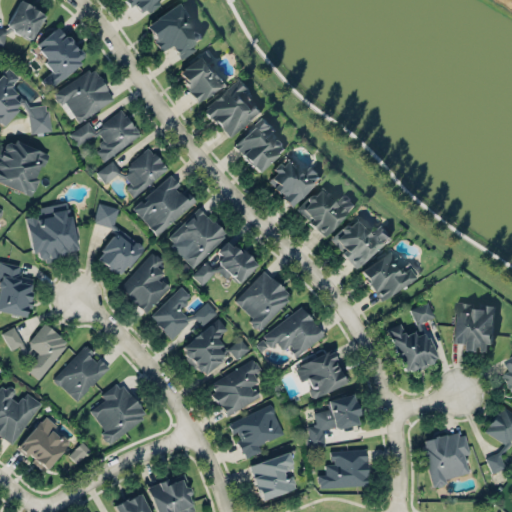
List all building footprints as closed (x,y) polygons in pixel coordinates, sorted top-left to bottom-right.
[(30,0),(17,0),(6,21),(10,23),(3,28),(3,27),(0,26),(0,42),(3,43),(5,31),(13,27),(20,30),(23,30),(31,34),(44,11),(41,9),(42,8),(39,6),(39,5),(32,1),(30,0)] [(159,0),(160,1),(149,11),(144,6),(140,9),(132,0),(129,2),(127,0),(159,0)] [(180,59),(195,49),(191,44),(200,38),(187,18),(189,16),(179,1),(144,25),(161,51),(171,44),(180,59)] [(33,45),(53,69),(40,79),(47,88),(85,58),(58,25),(33,45)] [(178,67),(202,48),(210,59),(216,66),(218,68),(221,73),(225,79),(212,86),(209,88),(205,92),(196,99),(192,92),(189,89),(186,84),(187,83),(178,67)] [(0,125),(24,101),(9,86),(18,77),(7,67),(0,74),(0,125)] [(65,99),(79,120),(113,97),(107,88),(108,87),(99,74),(98,74),(94,68),(90,71),(88,68),(53,92),(55,94),(54,96),(56,100),(59,100),(61,102),(65,99)] [(226,138),(261,111),(254,102),(251,105),(242,93),(248,88),(241,78),(203,107),(226,138)] [(49,131),(47,104),(26,105),(28,132),(49,131)] [(69,133),(87,120),(93,129),(94,130),(100,125),(101,122),(120,107),(125,113),(126,113),(133,122),(139,129),(138,130),(140,132),(103,159),(96,150),(100,147),(99,145),(99,140),(103,138),(99,131),(94,134),(92,133),(77,144),(69,133)] [(264,112),(240,134),(232,143),(235,145),(238,148),(239,148),(241,150),(247,153),(251,162),(253,161),(258,167),(277,149),(284,145),(281,142),(282,139),(279,136),(276,136),(272,131),(270,132),(269,130),(270,129),(267,126),(272,121),(268,115),(266,114),(264,112)] [(48,152),(14,141),(13,144),(2,140),(0,146),(0,183),(30,193),(40,164),(43,165),(48,152)] [(96,171),(111,159),(119,169),(124,172),(129,170),(127,168),(127,163),(146,146),(152,152),(154,150),(168,166),(133,196),(126,188),(126,185),(130,182),(125,175),(123,176),(117,173),(104,182),(96,171)] [(291,204),(313,180),(314,181),(321,173),(317,170),(318,169),(311,162),(305,168),(295,160),(293,162),(287,156),(282,161),(278,158),(273,164),(276,168),(272,173),(272,174),(269,178),(274,183),(273,184),(278,188),(280,187),(280,188),(283,191),(285,190),(285,191),(282,194),(286,198),(285,199),(291,204)] [(131,206),(154,235),(195,202),(186,190),(180,194),(175,187),(178,184),(171,175),(131,206)] [(324,237),(355,203),(344,193),(336,202),(319,186),(297,209),(309,221),(308,222),(324,237)] [(77,252),(67,201),(36,207),(37,215),(25,217),(34,260),(77,252)] [(92,223),(114,227),(113,232),(100,250),(97,261),(110,270),(121,273),(142,246),(113,225),(117,207),(97,202),(92,223)] [(168,235),(190,213),(193,215),(200,207),(211,218),(214,216),(228,230),(192,265),(171,243),(173,241),(168,235)] [(330,236),(340,247),(339,248),(355,266),(393,233),(390,229),(391,228),(383,219),(370,229),(366,225),(356,214),(348,221),(344,221),(340,223),(340,227),(330,236)] [(191,273),(201,283),(214,269),(218,269),(225,276),(229,271),(231,273),(231,276),(235,280),(238,280),(256,260),(251,255),(243,246),(240,248),(236,243),(234,246),(225,237),(216,248),(222,253),(218,257),(218,260),(219,261),(216,265),(211,265),(205,259),(191,273)] [(359,269),(378,301),(415,279),(406,264),(400,267),(390,251),(359,269)] [(119,285),(152,252),(155,254),(156,253),(162,258),(156,265),(163,271),(158,278),(161,282),(163,280),(169,285),(145,311),(136,302),(119,285)] [(0,310),(25,315),(26,308),(27,308),(32,278),(17,275),(19,265),(0,261),(0,310)] [(290,296),(263,270),(233,300),(253,318),(249,322),(258,330),(290,296)] [(149,313),(180,285),(189,294),(185,298),(186,299),(186,302),(184,304),(182,304),(180,303),(177,306),(185,314),(192,313),(206,301),(215,311),(201,323),(195,316),(187,318),(188,320),(171,336),(149,313)] [(428,334),(436,353),(432,355),(431,358),(427,360),(424,359),(426,365),(416,369),(414,365),(411,367),(407,366),(404,367),(386,325),(399,320),(404,331),(413,327),(415,332),(419,331),(408,307),(427,299),(433,314),(419,321),(422,329),(423,329),(425,335),(428,334)] [(494,305),(454,302),(451,342),(463,343),(462,349),(474,350),(487,351),(488,342),(492,343),(494,305)] [(262,333),(265,337),(264,338),(269,346),(276,341),(282,348),(289,342),(292,345),(289,347),(295,355),(324,333),(316,323),(315,323),(300,304),(262,333)] [(179,346),(199,374),(230,353),(234,359),(248,349),(240,337),(224,348),(215,336),(225,329),(218,318),(179,346)] [(37,376),(66,345),(64,340),(65,337),(49,321),(43,321),(27,340),(29,342),(34,349),(35,351),(26,366),(27,370),(37,376)] [(29,342),(24,345),(13,325),(0,331),(9,349),(19,345),(25,355),(34,349),(29,342)] [(53,375),(86,342),(108,365),(77,400),(61,384),(56,382),(53,379),(53,375)] [(347,382),(331,349),(293,367),(300,381),(304,379),(313,398),(347,382)] [(511,392),(511,353),(505,357),(511,367),(501,373),(506,383),(507,382),(511,392)] [(209,381),(214,391),(212,392),(223,415),(259,397),(252,384),(257,382),(253,372),(259,369),(253,359),(209,381)] [(89,409),(103,398),(99,393),(115,381),(118,386),(122,383),(128,392),(130,391),(137,400),(137,399),(140,403),(139,404),(144,410),(140,413),(142,416),(108,442),(107,439),(104,439),(102,436),(102,433),(100,431),(104,428),(89,409)] [(0,432),(0,385),(6,385),(12,385),(16,390),(22,394),(28,392),(42,400),(12,443),(0,432)] [(314,412),(330,408),(327,397),(352,391),(353,396),(356,399),(359,412),(356,413),(358,421),(339,426),(335,425),(329,425),(329,427),(328,427),(328,425),(320,426),(322,443),(309,445),(307,426),(313,425),(314,423),(317,422),(314,412)] [(231,433),(234,432),(244,457),(261,451),(258,444),(283,434),(271,404),(226,422),(231,433)] [(511,410),(503,404),(498,411),(496,410),(487,422),(489,423),(484,429),(504,443),(497,451),(485,457),(491,472),(505,466),(500,455),(510,442),(509,439),(511,434),(511,410)] [(16,445),(39,417),(41,419),(46,414),(56,424),(52,427),(59,434),(63,433),(67,437),(68,441),(67,443),(43,469),(32,459),(35,455),(29,450),(26,453),(16,445)] [(421,444),(424,443),(422,438),(430,435),(433,434),(433,433),(437,433),(437,434),(446,431),(446,432),(457,429),(458,433),(464,432),(469,451),(463,452),(468,471),(444,477),(446,481),(432,485),(421,444)] [(67,455),(76,463),(89,449),(80,441),(67,455)] [(330,450),(365,448),(367,483),(320,486),(319,482),(317,482),(316,473),(324,473),(324,463),(334,463),(333,458),(330,459),(330,450)] [(248,464),(257,459),(287,449),(293,466),(282,469),(285,476),(291,475),(294,482),(293,482),(294,486),(286,488),(261,496),(259,488),(256,489),(251,473),(252,473),(248,464)] [(157,511),(146,485),(157,481),(156,478),(164,475),(165,477),(182,470),(190,488),(188,491),(187,492),(193,508),(182,511),(157,511)] [(135,491),(138,490),(149,511),(117,511),(112,501),(117,498),(122,496),(122,495),(125,493),(125,495),(128,493),(135,490),(135,491)]
